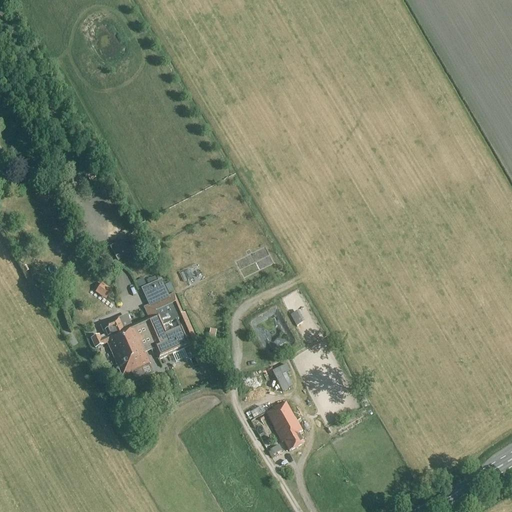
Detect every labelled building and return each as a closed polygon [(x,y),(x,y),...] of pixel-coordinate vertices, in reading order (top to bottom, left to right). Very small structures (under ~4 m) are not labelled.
[(82,173),(85,179),(86,178),(89,182),(94,179),(92,176),(98,173),(94,166),(82,173)] [(87,190),(80,195),(92,212),(101,206),(95,197),(93,199),(87,190)] [(135,244),(130,235),(109,247),(118,262),(147,244),(144,239),(135,244)] [(110,278),(103,288),(115,295),(121,286),(110,278)] [(148,306),(143,308),(148,319),(132,326),(127,316),(118,320),(101,327),(105,336),(99,339),(98,336),(89,340),(93,350),(102,347),(107,344),(122,377),(123,376),(127,386),(152,375),(148,366),(150,365),(145,354),(155,350),(159,359),(198,343),(185,313),(183,314),(174,294),(169,296),(162,280),(141,289),(148,306)] [(264,316),(280,347),(303,335),(287,304),(264,316)] [(282,376),(290,372),(286,365),(272,372),(282,393),(289,390),(282,376)] [(304,444),(298,434),(302,432),(286,404),(279,408),(279,406),(265,414),(282,444),(283,443),(289,452),(304,444)]
